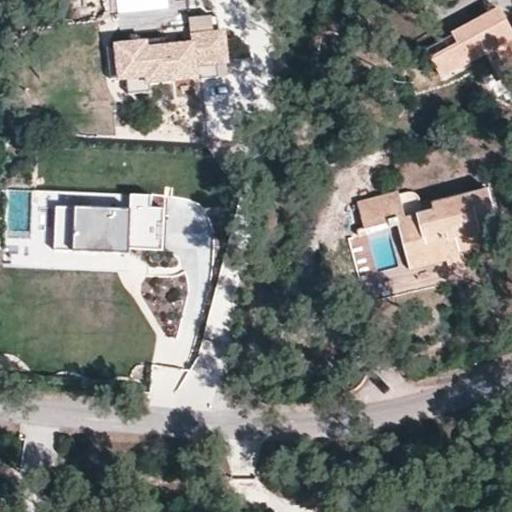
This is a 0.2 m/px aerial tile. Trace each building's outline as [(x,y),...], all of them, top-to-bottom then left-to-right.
[(433,59),(442,75),(487,51),(505,84),(511,80),(511,28),(501,9),(453,35),(459,44),(433,59)] [(230,65),(228,39),(200,41),(201,51),(158,54),(157,44),(119,47),(123,89),(148,87),(149,95),(207,91),(205,67),(230,65)] [(464,201),(433,209),(406,216),(398,192),(359,203),(365,229),(399,220),(411,268),(446,260),(445,256),(460,251),(483,245),(478,225),(476,216),(493,212),(488,189),(463,195),(464,201)] [(432,202),(433,209),(464,201),(463,195),(462,194),(432,202)] [(141,210),(62,208),(60,259),(173,262),(174,211),(162,211),(162,197),(141,196),(141,210)] [(496,220),(493,212),(476,216),(478,225),(496,220)] [(445,256),(446,260),(447,264),(461,260),(460,251),(445,256)] [(31,300),(70,298),(69,277),(30,279),(31,300)]
